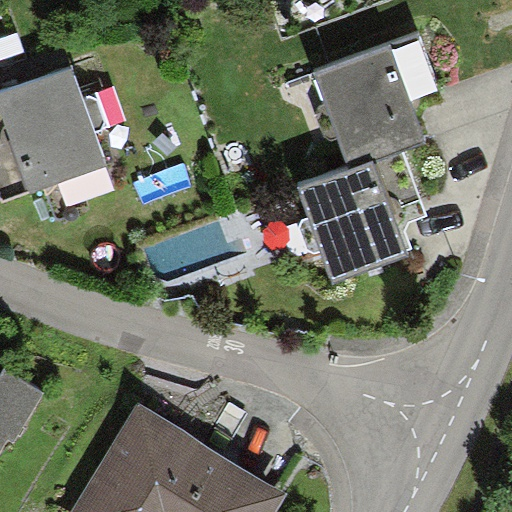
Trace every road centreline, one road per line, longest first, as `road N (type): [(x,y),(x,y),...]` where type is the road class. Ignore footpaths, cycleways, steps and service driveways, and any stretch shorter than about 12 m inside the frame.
road 1 (residential): [(0,278),(60,305),(445,425)]
road 2 (residential): [(502,256),(445,425)]
